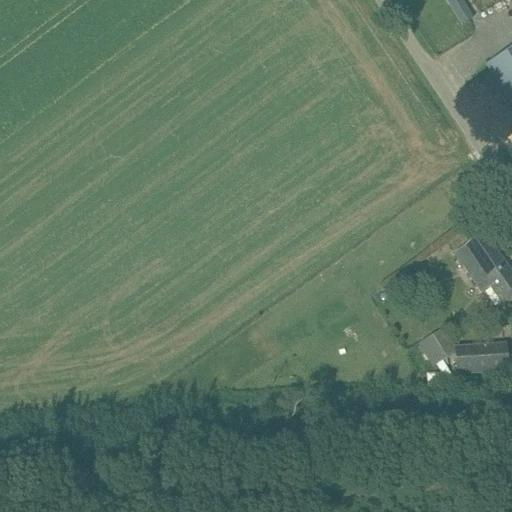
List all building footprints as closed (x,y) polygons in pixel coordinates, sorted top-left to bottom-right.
[(462,1),(451,8),(462,26),(473,19),(462,1)] [(511,49),(487,65),(511,107),(511,49)] [(511,274),(484,234),(467,245),(454,254),(481,293),(490,288),(502,306),(511,298),(511,274)] [(449,351),(436,333),(420,344),(433,363),(449,351)] [(455,350),(457,376),(506,372),(504,346),(455,350)]
